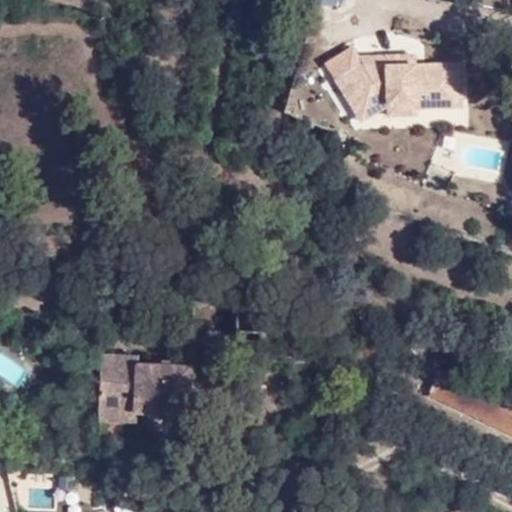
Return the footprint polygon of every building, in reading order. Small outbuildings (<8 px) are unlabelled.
[(463,104),(461,57),(417,59),(416,48),(384,48),(383,56),(362,58),(359,54),(332,72),(359,118),(385,103),(386,112),(417,111),(418,106),(463,104)] [(188,257),(165,248),(62,236),(16,240),(14,258),(52,256),(159,266),(186,276),(188,257)] [(77,326),(81,292),(61,291),(57,324),(77,326)] [(268,362),(274,307),(204,301),(198,353),(268,362)] [(188,411),(196,363),(154,358),(155,349),(114,345),(101,437),(126,440),(129,417),(141,418),(143,405),(188,411)] [(0,352),(0,374),(11,384),(22,370),(0,352)] [(511,429),(511,409),(437,371),(429,387),(511,429)]
